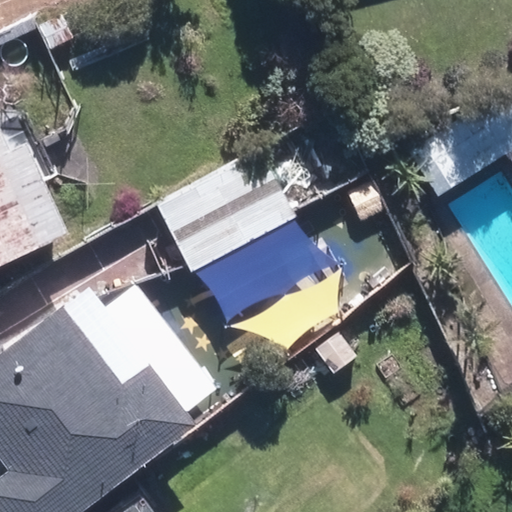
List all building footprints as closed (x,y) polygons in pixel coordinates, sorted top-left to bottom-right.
[(144,199),(181,267),(285,211),(281,204),(324,181),(291,120),(144,199)] [(0,244),(49,222),(8,133),(0,136),(0,244)] [(221,256),(256,319),(338,273),(303,210),(221,256)] [(0,511),(49,511),(177,412),(130,354),(106,372),(46,295),(0,330),(0,511)] [(307,348),(326,370),(349,353),(332,329),(307,348)] [(128,511),(114,492),(88,511),(128,511)]
